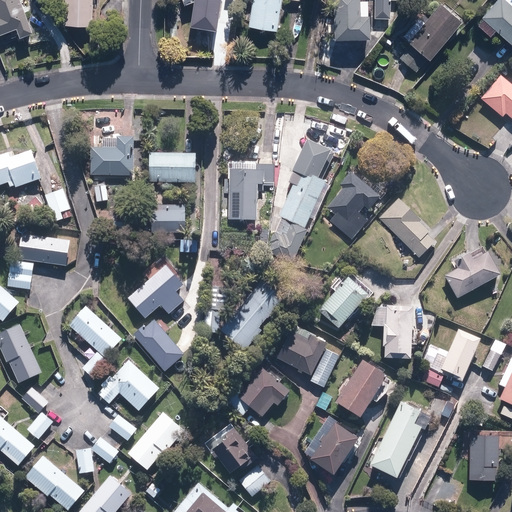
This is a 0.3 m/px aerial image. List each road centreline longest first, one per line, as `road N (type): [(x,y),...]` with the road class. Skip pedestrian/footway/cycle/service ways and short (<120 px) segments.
road 1 (residential): [(480,187),(396,121),(342,95),(279,84),(136,80)]
road 2 (residential): [(136,80),(0,102)]
